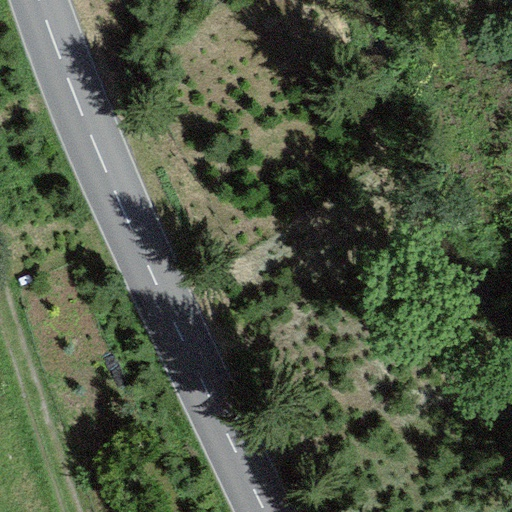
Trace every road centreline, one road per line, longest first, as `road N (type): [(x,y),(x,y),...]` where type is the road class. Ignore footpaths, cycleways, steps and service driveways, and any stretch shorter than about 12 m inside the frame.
road 1 (tertiary): [(38,0),(158,303),(262,511)]
road 2 (track): [(0,285),(73,511)]
